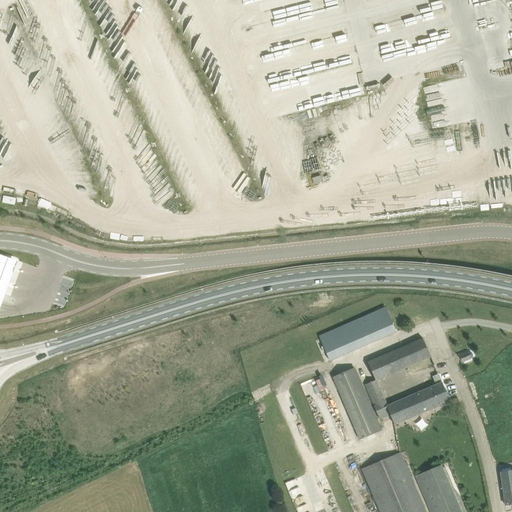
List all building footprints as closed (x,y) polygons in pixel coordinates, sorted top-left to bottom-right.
[(18,264),(0,257),(0,312),(1,309),(13,278),(18,264)] [(397,332),(386,307),(320,337),(330,361),(397,332)] [(431,357),(423,338),(367,363),(368,364),(375,380),(375,381),(377,380),(405,368),(431,357)] [(460,355),(459,355),(462,362),(463,362),(471,359),(473,355),(472,353),(468,352),(460,355)] [(354,367),(332,377),(360,439),(382,430),(354,367)] [(427,380),(430,386),(442,381),(439,374),(427,380)] [(387,407),(392,416),(395,424),(451,401),(442,382),(390,404),(388,405),(386,402),(385,398),(372,403),(376,412),(387,407)] [(363,469),(380,511),(426,511),(401,453),(363,469)] [(437,467),(417,476),(431,511),(459,511),(456,504),(453,505),(437,467)] [(511,470),(501,472),(506,505),(511,504),(511,470)]
